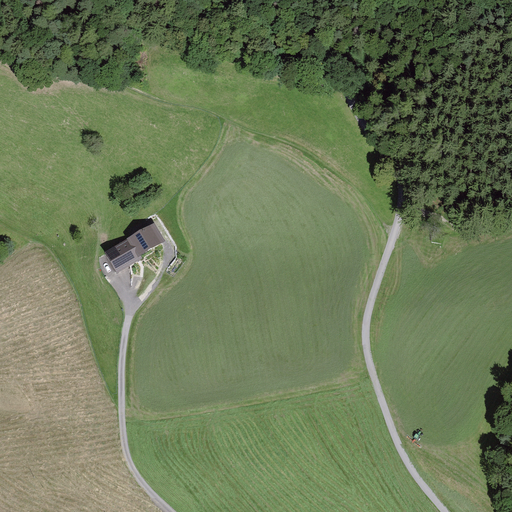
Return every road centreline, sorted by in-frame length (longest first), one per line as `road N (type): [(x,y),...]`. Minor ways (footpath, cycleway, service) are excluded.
road 1 (track): [(398,235),(402,173),(288,40),(234,0)]
road 2 (track): [(445,511),(396,436),(367,350),(398,235)]
road 3 (track): [(135,283),(121,412)]
